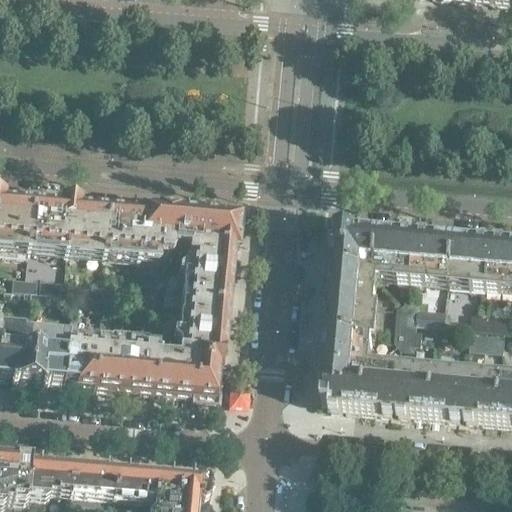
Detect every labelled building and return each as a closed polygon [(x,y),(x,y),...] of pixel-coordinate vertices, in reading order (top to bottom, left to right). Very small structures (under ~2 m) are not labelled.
[(481,8),(482,0),(453,0),(453,6),(481,8)] [(511,11),(511,0),(482,0),(481,8),(511,11)] [(0,252),(24,255),(27,213),(6,212),(6,206),(3,206),(3,205),(2,205),(2,204),(0,203),(0,252)] [(64,259),(68,212),(69,210),(60,209),(60,210),(60,211),(56,211),(56,216),(27,213),(24,255),(64,259)] [(102,262),(106,215),(78,213),(78,211),(69,210),(68,212),(64,259),(102,262)] [(136,265),(141,218),(106,215),(102,262),(136,265)] [(171,259),(171,258),(174,222),(175,222),(175,220),(158,218),(158,220),(141,218),(136,265),(159,267),(159,262),(167,263),(171,259)] [(235,258),(238,227),(227,226),(225,223),(218,223),(217,225),(175,222),(174,222),(171,258),(184,259),(191,254),(235,258)] [(371,278),(374,239),(333,236),(330,274),(371,278)] [(408,292),(412,243),(374,239),(371,278),(370,283),(392,285),(395,290),(408,292)] [(447,291),(450,246),(412,243),(408,292),(425,293),(425,289),(447,291)] [(485,299),(489,250),(450,246),(447,291),(469,294),(468,297),(485,299)] [(511,297),(511,251),(489,250),(485,299),(502,300),(502,296),(511,297)] [(234,272),(235,258),(191,254),(184,259),(183,273),(180,274),(179,283),(228,288),(230,271),(234,272)] [(370,347),(374,302),(369,297),(370,283),(371,278),(330,274),(324,343),(370,347)] [(226,318),(228,288),(179,283),(178,302),(182,302),(181,314),(226,318)] [(20,298),(21,287),(10,286),(9,297),(20,298)] [(32,299),(33,288),(21,287),(20,298),(32,299)] [(100,306),(101,294),(90,293),(89,305),(100,306)] [(113,307),(114,295),(101,294),(100,306),(113,307)] [(142,310),(143,298),(131,297),(130,309),(142,310)] [(153,311),(154,299),(143,298),(142,310),(153,311)] [(99,317),(100,306),(89,305),(88,316),(99,317)] [(112,318),(113,307),(100,306),(99,317),(112,318)] [(413,356),(413,351),(414,337),(415,330),(416,315),(416,309),(402,308),(395,315),(393,349),(399,355),(413,356)] [(141,322),(142,310),(130,309),(129,321),(141,322)] [(152,323),(153,311),(142,310),(141,322),(152,323)] [(223,347),(225,327),(226,318),(181,314),(180,325),(175,324),(174,343),(223,347)] [(443,333),(444,318),(416,315),(415,330),(443,333)] [(484,336),(485,322),(469,320),(467,335),(484,336)] [(502,338),(503,323),(485,322),(484,336),(502,338)] [(424,352),(425,338),(414,337),(413,351),(424,352)] [(27,389),(31,339),(19,338),(18,342),(0,339),(0,386),(10,388),(12,389),(15,390),(16,389),(16,388),(27,389)] [(61,392),(64,348),(44,345),(44,340),(31,339),(27,389),(41,390),(41,391),(43,392),(46,392),(47,392),(47,391),(61,392)] [(477,357),(479,343),(467,342),(466,356),(477,357)] [(218,406),(223,347),(174,343),(173,354),(176,357),(175,367),(163,366),(164,355),(157,355),(152,359),(155,366),(152,400),(198,405),(198,409),(212,410),(212,408),(214,408),(214,406),(218,406)] [(364,363),(369,359),(370,347),(324,343),(321,377),(363,381),(363,376),(364,363)] [(489,358),(491,344),(479,343),(477,357),(489,358)] [(500,359),(502,345),(491,344),(489,358),(500,359)] [(92,395),(96,354),(83,353),(84,348),(64,346),(64,348),(61,392),(92,395)] [(122,398),(126,352),(108,350),(107,355),(96,354),(92,395),(122,398)] [(152,400),(155,366),(152,359),(144,359),(144,353),(126,352),(122,398),(152,400)] [(394,422),(398,375),(386,374),(382,378),(363,376),(363,381),(360,419),(394,422)] [(428,425),(432,382),(413,380),(414,376),(398,375),(394,422),(428,425)] [(360,419),(363,381),(321,377),(318,409),(321,409),(321,412),(329,413),(328,418),(338,419),(338,417),(360,419)] [(460,428),(464,381),(448,379),(448,383),(432,382),(428,425),(460,428)] [(495,431),(498,388),(481,387),(481,382),(464,381),(460,428),(495,431)] [(511,432),(511,389),(498,388),(495,431),(511,432)] [(27,503),(30,470),(0,467),(0,511),(12,511),(12,510),(26,511),(27,503)] [(70,502),(73,474),(30,470),(27,503),(48,505),(48,502),(58,503),(59,500),(70,502)] [(114,505),(117,478),(73,474),(70,502),(114,505)] [(158,507),(160,482),(117,478),(114,505),(154,509),(158,507)] [(209,506),(209,504),(212,497),(210,489),(210,486),(209,486),(205,483),(203,484),(203,485),(160,482),(158,507),(154,509),(154,511),(196,511),(197,505),(199,505),(203,508),(207,506),(209,506)]
